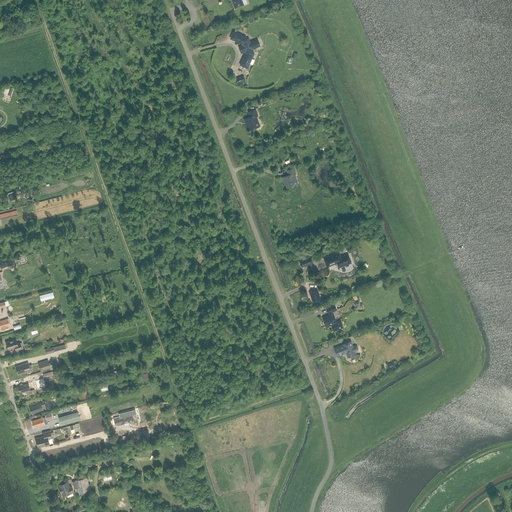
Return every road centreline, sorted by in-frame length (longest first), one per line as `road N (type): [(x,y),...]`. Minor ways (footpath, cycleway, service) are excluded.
road 1 (residential): [(312,511),(331,461),(320,406),(170,11)]
road 2 (residential): [(50,511),(0,370)]
